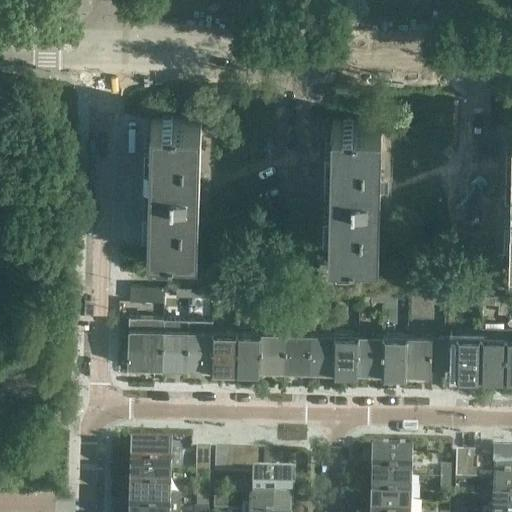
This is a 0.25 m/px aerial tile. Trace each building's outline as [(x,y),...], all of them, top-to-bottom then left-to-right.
[(148,244),(148,245),(156,246),(156,252),(170,252),(170,246),(198,247),(200,188),(204,188),(204,176),(200,175),(201,117),(151,115),(151,117),(152,117),(152,118),(152,129),(146,129),(145,168),(151,168),(151,174),(150,187),(151,187),(151,193),(144,193),(143,217),(150,217),(150,226),(149,226),(149,228),(150,228),(149,243),(149,244),(148,244)] [(332,122),(333,122),(332,134),(326,133),(325,172),(331,172),(331,178),(331,191),(331,197),(324,197),(324,221),(330,222),(330,230),(330,232),(330,248),(329,248),(328,250),(336,250),(336,256),(350,256),(350,250),(379,251),(380,193),(384,193),(385,180),(380,180),(382,121),(332,120),(332,122)] [(130,297),(130,300),(164,301),(165,286),(131,285),(131,288),(131,297),(130,297)] [(189,296),(189,287),(176,286),(176,295),(189,296)] [(201,296),(202,287),(189,287),(189,296),(201,296)] [(237,297),(238,288),(225,288),(225,297),(237,297)] [(250,288),(238,288),(237,297),(250,297),(250,288)] [(286,298),(287,289),(274,289),(274,298),(286,298)] [(299,298),(299,290),(287,289),(286,298),(299,298)] [(335,299),(335,290),(323,290),(322,299),(335,299)] [(348,291),(335,290),(335,299),(348,300),(348,291)] [(384,301),(384,292),(371,291),(371,300),(384,301)] [(397,301),(397,292),(384,292),(384,301),(397,301)] [(445,302),(445,293),(433,293),(432,302),(445,302)] [(482,303),(482,294),(469,294),(469,303),(482,303)] [(495,294),(482,294),(482,303),(495,303),(495,294)] [(163,366),(164,318),(164,317),(129,316),(128,365),(139,365),(161,366),(163,366)] [(187,367),(187,366),(188,328),(188,318),(164,318),(163,366),(186,366),(186,367),(187,367)] [(444,327),(408,326),(408,334),(407,372),(421,372),(421,376),(431,376),(431,369),(443,369),(444,338),(444,327)] [(211,367),(212,329),(188,328),(187,366),(210,367),(211,367)] [(236,368),(237,330),(212,329),(211,367),(235,367),(235,368),(236,368)] [(260,369),(260,368),(261,330),(237,330),(236,368),(259,368),(260,369)] [(285,369),(286,331),(261,330),(260,368),(283,369),(285,369)] [(309,370),(309,369),(310,332),(286,331),(285,369),(308,369),(308,370),(309,370)] [(333,370),(334,332),(310,332),(309,369),(332,370),(333,370)] [(358,371),(359,333),(334,332),(333,370),(356,371),(358,371)] [(382,372),(382,371),(383,334),(359,333),(358,371),(381,371),(381,372),(382,372)] [(407,372),(408,334),(383,334),(382,371),(405,372),(406,372),(407,372)] [(480,374),(481,336),(456,336),(456,338),(444,338),(443,369),(455,369),(455,374),(456,374),(456,373),(479,374),(480,374)] [(505,374),(506,337),(481,336),(480,374),(504,374),(504,375),(505,375),(505,374)] [(133,457),(132,471),(171,473),(171,449),(131,447),(131,448),(130,448),(130,457),(133,457)] [(197,448),(197,452),(196,474),(209,474),(210,449),(208,449),(199,449),(199,448),(197,448)] [(227,475),(228,449),(217,449),(216,449),(215,474),(227,475)] [(239,475),(240,449),(229,449),(228,449),(227,475),(239,475)] [(252,475),(252,450),(241,450),(240,449),(239,475),(252,475)] [(264,476),(265,450),(264,450),(252,450),(252,475),(253,475),(264,476)] [(265,450),(264,476),(276,476),(276,475),(277,450),(276,450),(265,450)] [(467,481),(468,454),(457,453),(456,453),(455,481),(467,481)] [(374,463),(373,478),(412,479),(412,455),(372,454),(372,455),(371,455),(371,463),(374,463)] [(479,482),(480,454),(468,454),(467,481),(479,482)] [(491,482),(492,454),(480,454),(479,482),(491,482)] [(511,454),(492,454),(491,482),(494,482),(494,481),(505,481),(506,481),(511,481),(511,454)] [(441,468),(441,481),(450,481),(451,469),(441,468)] [(171,473),(132,471),(131,471),(131,473),(130,473),(130,481),(132,481),(132,495),(170,497),(171,473)] [(209,488),(209,474),(196,474),(196,488),(209,488)] [(291,500),(292,485),(294,485),(294,477),(293,477),(294,476),(276,475),(276,476),(264,476),(253,475),(252,499),(291,500)] [(412,479),(373,478),(372,478),(371,479),(370,488),(373,488),(373,502),(411,503),(412,479)] [(450,494),(450,481),(441,481),(440,493),(450,494)] [(511,481),(506,481),(505,481),(494,481),(494,482),(494,505),(511,505),(511,481)] [(215,486),(215,498),(227,499),(228,486),(215,486)] [(455,493),(455,505),(464,505),(465,493),(455,493)] [(169,511),(170,497),(132,495),(130,495),(130,497),(129,497),(129,505),(131,505),(131,511),(169,511)] [(227,511),(227,499),(215,498),(214,511),(227,511)] [(290,511),(291,509),(293,510),(294,501),(293,501),(293,500),(291,500),(252,499),(252,511),(290,511)] [(410,511),(411,503),(373,502),(371,502),(371,503),(370,503),(370,511),(372,511),(410,511)]
